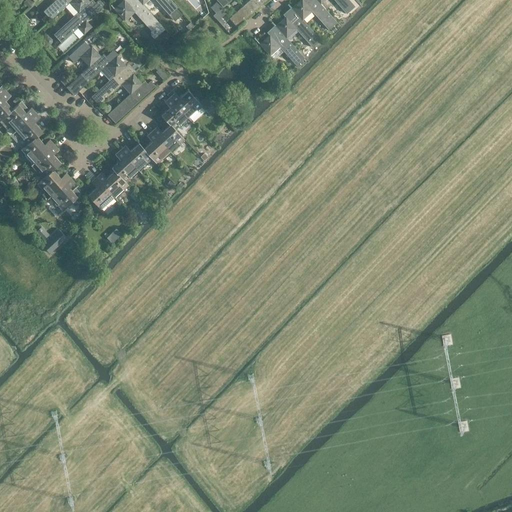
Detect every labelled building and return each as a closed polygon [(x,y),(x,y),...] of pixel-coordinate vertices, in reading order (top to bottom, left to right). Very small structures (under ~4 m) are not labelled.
[(55,0),(43,11),(51,19),(69,2),(71,0),(55,0)] [(97,0),(95,3),(93,5),(88,0),(71,0),(69,2),(78,12),(53,35),(61,43),(77,28),(84,34),(92,27),(86,20),(103,4),(100,1),(97,0)] [(138,0),(122,0),(114,9),(125,20),(134,12),(151,30),(150,34),(154,38),(165,28),(146,8),(142,4),(138,0)] [(177,7),(170,0),(138,0),(142,4),(146,0),(155,0),(168,14),(174,21),(181,14),(176,8),(177,7)] [(248,0),(239,8),(229,18),(236,26),(255,8),(264,0),(248,0)] [(319,4),(315,0),(300,0),(291,8),(302,20),(312,11),(328,29),(336,22),(325,10),(323,9),(319,4)] [(315,0),(319,4),(323,9),(325,10),(334,2),(345,14),(351,8),(354,6),(347,0),(315,0)] [(302,20),(291,8),(290,7),(283,14),(284,17),(275,25),(275,24),(274,25),(287,38),(295,29),(312,47),(320,39),(302,20)] [(259,44),(270,55),(279,47),(296,64),(304,57),(287,38),(274,25),(266,32),(268,34),(259,44)] [(57,77),(66,87),(73,95),(104,66),(110,61),(116,55),(117,55),(114,51),(112,51),(103,59),(91,46),(79,57),(88,67),(67,86),(61,74),(57,77)] [(35,53),(34,55),(30,58),(35,64),(41,59),(35,53)] [(110,61),(104,66),(113,76),(91,96),(99,105),(121,85),(133,73),(135,71),(128,63),(125,65),(116,55),(110,61)] [(138,71),(149,64),(145,59),(135,65),(138,71)] [(278,66),(286,73),(291,67),(283,60),(278,66)] [(133,73),(121,85),(129,94),(107,114),(114,122),(152,88),(144,80),(141,83),(133,73)] [(5,90),(0,94),(0,119),(3,117),(3,116),(12,108),(4,100),(10,95),(5,90)] [(170,97),(188,118),(201,106),(209,114),(215,109),(205,97),(199,102),(188,90),(179,98),(174,93),(170,97)] [(161,115),(169,124),(183,139),(175,130),(188,118),(170,97),(165,102),(169,107),(161,115)] [(31,107),(26,112),(24,110),(27,107),(21,100),(12,108),(3,116),(3,117),(15,130),(36,112),(31,107)] [(15,130),(27,143),(27,144),(36,136),(42,131),(34,122),(40,117),(36,112),(15,130)] [(152,131),(170,151),(183,139),(169,124),(161,131),(157,126),(152,131)] [(143,148),(152,157),(157,163),(170,151),(152,131),(147,135),(151,140),(143,148)] [(27,144),(27,143),(21,148),(33,162),(54,144),(49,139),(44,144),(36,136),(27,144)] [(120,150),(138,170),(152,157),(143,148),(139,142),(130,150),(125,145),(120,150)] [(54,144),(33,162),(31,164),(42,178),(45,176),(53,169),(60,163),(53,154),(58,149),(54,144)] [(124,183),(125,182),(138,170),(120,150),(115,154),(120,160),(111,168),(113,170),(124,183)] [(60,177),(53,169),(45,176),(42,178),(38,182),(46,191),(44,193),(47,197),(50,195),(70,177),(66,172),(60,177)] [(96,177),(115,197),(128,185),(125,182),(124,183),(113,170),(106,177),(101,172),(96,177)] [(75,182),(70,177),(50,195),(62,209),(77,196),(69,187),(75,182)] [(115,197),(96,177),(91,181),(95,187),(87,194),(101,210),(115,197)] [(19,185),(16,181),(11,185),(11,192),(19,185)] [(75,198),(70,203),(74,207),(79,202),(75,198)] [(142,213),(135,219),(137,222),(145,215),(142,213)] [(120,237),(116,232),(111,237),(115,242),(120,237)]
